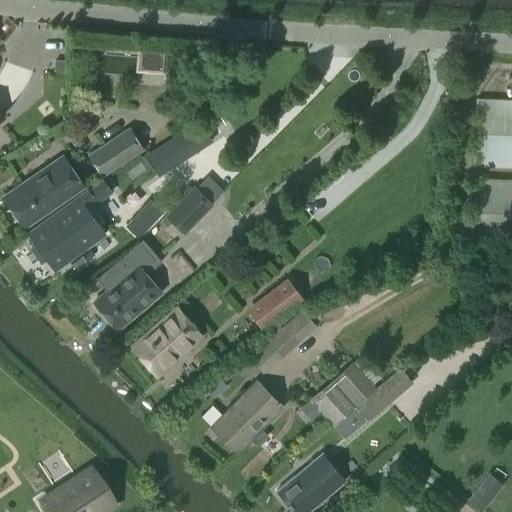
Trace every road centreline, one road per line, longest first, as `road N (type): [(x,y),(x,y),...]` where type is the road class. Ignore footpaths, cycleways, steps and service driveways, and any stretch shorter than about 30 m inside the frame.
road 1 (unclassified): [(511,47),(0,11)]
road 2 (track): [(333,333),(440,266),(511,261)]
